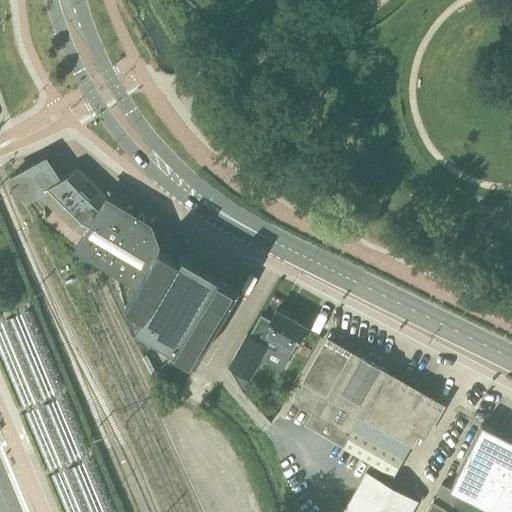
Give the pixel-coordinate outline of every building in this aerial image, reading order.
[(12,178),(26,199),(39,193),(76,228),(85,234),(108,197),(79,168),(60,179),(47,159),(12,178)] [(85,234),(76,250),(135,286),(126,303),(144,313),(136,326),(196,361),(239,285),(235,283),(219,275),(179,252),(177,254),(160,245),(157,229),(156,221),(109,196),(108,197),(85,234)] [(498,209),(485,207),(483,224),(496,226),(498,209)] [(247,332),(227,367),(249,379),(269,345),(290,357),(294,349),(295,349),(308,326),(276,307),(269,319),(262,315),(251,334),(247,332)] [(354,430),(355,428),(357,424),(369,431),(374,421),(412,443),(418,432),(425,436),(443,405),(388,373),(390,370),(354,350),(352,353),(328,340),(295,398),(294,400),(295,402),(296,403),(312,412),(305,424),(344,447),(346,448),(354,430)] [(133,374),(124,378),(132,395),(141,391),(133,374)] [(261,395),(255,401),(271,416),(277,410),(261,395)] [(511,511),(511,439),(483,425),(451,488),(443,484),(436,499),(434,498),(425,511),(511,511)] [(346,448),(344,447),(343,447),(394,476),(404,457),(355,428),(354,430),(346,448)] [(368,472),(345,511),(410,511),(417,500),(368,472)]
